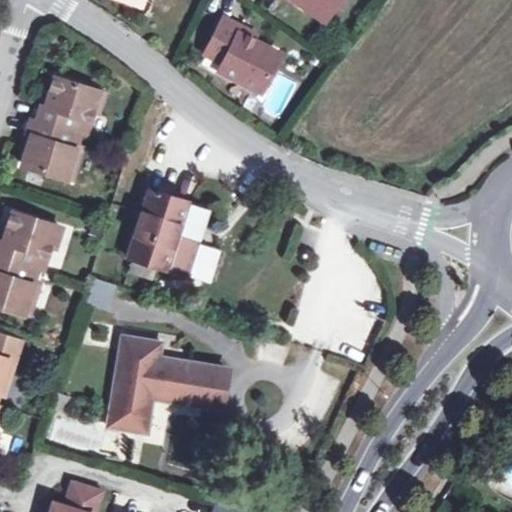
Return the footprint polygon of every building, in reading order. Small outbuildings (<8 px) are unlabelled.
[(322,4),(332,10),(339,0),(294,0),(308,9),(311,5),(322,4)] [(324,21),(332,10),(322,4),(311,5),(308,9),(324,21)] [(271,49),(255,42),(241,35),(244,28),(224,18),(207,56),(226,65),(222,74),(253,88),(271,49)] [(258,35),(244,28),(241,35),(255,42),(258,35)] [(53,75),(48,90),(44,104),(40,104),(34,119),(30,118),(24,133),(29,135),(24,149),(20,164),(69,179),(75,158),(71,157),(74,143),(70,142),(73,131),(78,133),(81,123),(86,124),(90,110),(95,111),(102,91),(53,75)] [(44,90),(40,104),(44,104),(48,90),(44,90)] [(20,148),(24,149),(29,135),(24,133),(20,148)] [(79,145),(74,143),(71,157),(75,158),(79,145)] [(183,276),(194,243),(174,237),(186,202),(148,189),(125,258),(183,276)] [(0,305),(28,314),(35,293),(29,291),(33,278),(28,276),(31,266),(37,267),(40,257),(44,258),(49,245),(55,246),(60,225),(13,211),(8,227),(4,239),(0,238),(0,305)] [(40,257),(37,267),(44,270),(47,259),(44,258),(40,257)] [(33,278),(37,267),(31,266),(28,276),(33,278)] [(79,299),(104,307),(112,284),(86,276),(79,299)] [(39,280),(33,278),(29,291),(35,293),(39,280)] [(221,407),(227,370),(156,359),(159,342),(120,336),(106,426),(142,432),(148,395),(221,407)] [(0,380),(4,382),(11,359),(0,355),(0,380)] [(47,511),(91,511),(99,489),(71,480),(63,507),(51,503),(47,511)]
